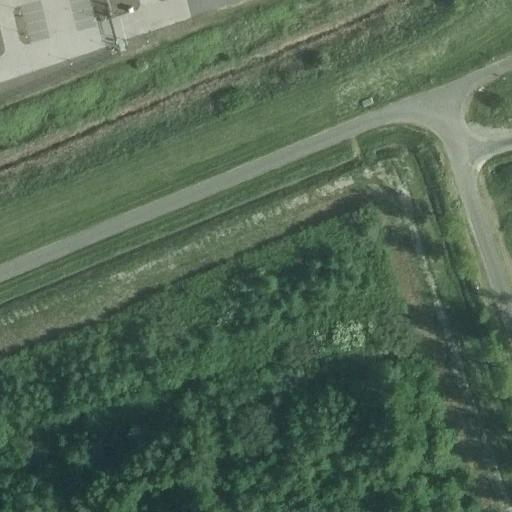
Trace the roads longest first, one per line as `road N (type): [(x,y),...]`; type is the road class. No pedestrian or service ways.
road 1 (unclassified): [(0,287),(432,112)]
road 2 (unclassified): [(511,312),(458,155)]
